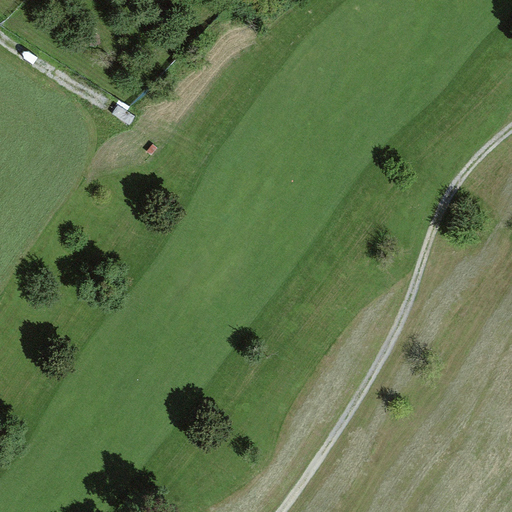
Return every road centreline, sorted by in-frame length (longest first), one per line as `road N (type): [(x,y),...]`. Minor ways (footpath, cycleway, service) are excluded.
road 1 (track): [(511,130),(456,184),(388,352),(283,511)]
road 2 (track): [(113,109),(0,36)]
